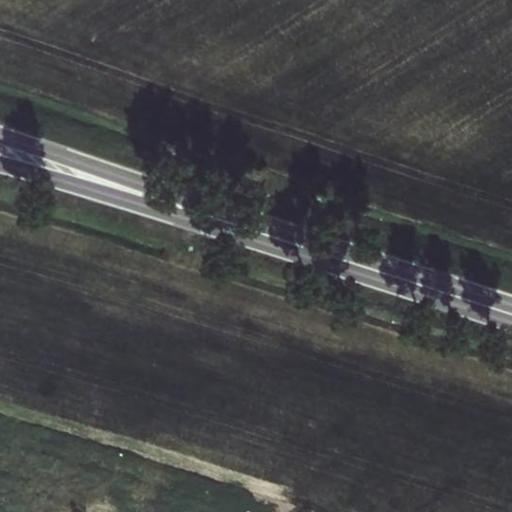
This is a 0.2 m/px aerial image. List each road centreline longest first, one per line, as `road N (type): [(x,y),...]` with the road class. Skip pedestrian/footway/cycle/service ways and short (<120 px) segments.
road 1 (secondary): [(215,218),(511,314)]
road 2 (secondary): [(215,218),(0,135)]
road 3 (secondary): [(0,164),(215,218)]
